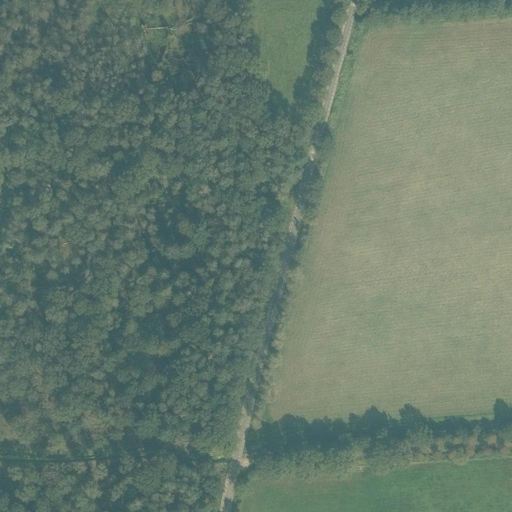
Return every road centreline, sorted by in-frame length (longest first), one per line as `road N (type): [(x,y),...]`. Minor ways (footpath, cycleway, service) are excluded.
road 1 (tertiary): [(220,511),(354,0)]
road 2 (track): [(234,459),(511,440)]
road 3 (track): [(232,468),(0,468)]
